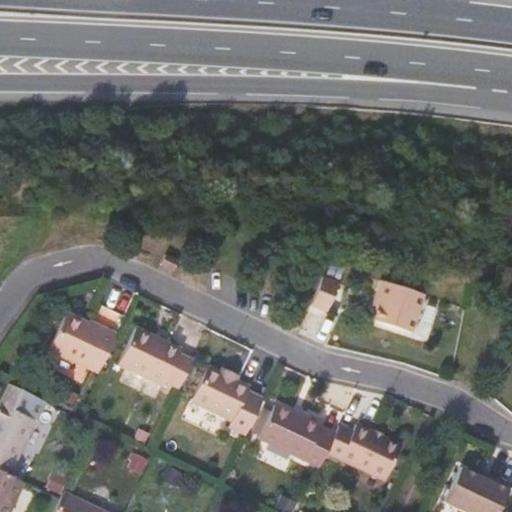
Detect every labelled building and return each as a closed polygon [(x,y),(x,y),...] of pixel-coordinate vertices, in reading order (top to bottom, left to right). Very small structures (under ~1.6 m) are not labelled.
[(168,271),(173,260),(160,254),(155,264),(168,271)] [(307,305),(324,313),(338,282),(320,274),(307,305)] [(406,329),(418,292),(376,279),(372,291),(377,292),(374,304),(370,318),(406,329)] [(374,304),(377,292),(372,291),(369,302),(374,304)] [(93,372),(110,336),(81,322),(61,312),(43,348),(93,372)] [(99,326),(83,318),(81,322),(110,336),(112,332),(99,326)] [(176,385),(189,358),(184,356),(176,353),(178,349),(132,327),(115,361),(161,384),(164,379),(176,385)] [(249,393),(240,390),(243,385),(230,379),(214,371),(203,366),(187,400),(227,420),(224,425),(242,434),(259,398),(249,393)] [(233,374),(217,367),(214,371),(230,379),(233,374)] [(322,451),(331,432),(323,429),(316,426),(320,420),(301,411),(298,417),(270,404),(254,436),(315,465),(322,451)] [(0,473),(6,476),(32,422),(0,407),(0,473)] [(380,478),(396,444),(377,435),(369,431),(352,423),(348,431),(341,427),(335,424),(331,432),(322,451),(380,478)] [(491,511),(497,500),(506,482),(497,478),(491,475),(488,480),(478,475),(457,464),(440,499),(466,511),(491,511)] [(488,480),(491,475),(480,470),(478,475),(488,480)] [(0,511),(4,511),(18,482),(6,476),(0,473),(0,511)] [(103,511),(59,491),(49,511),(103,511)] [(511,511),(511,506),(511,507),(497,500),(491,511),(511,511)]
